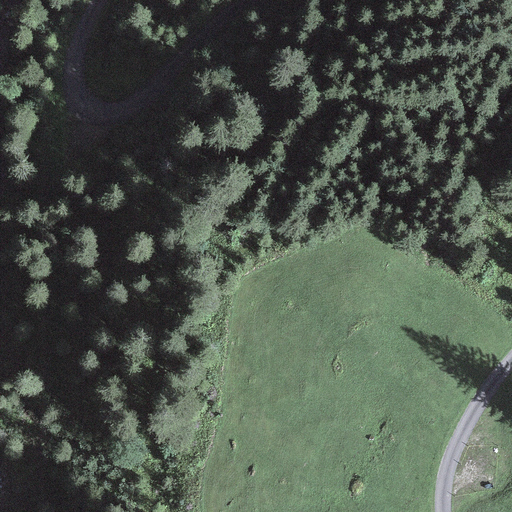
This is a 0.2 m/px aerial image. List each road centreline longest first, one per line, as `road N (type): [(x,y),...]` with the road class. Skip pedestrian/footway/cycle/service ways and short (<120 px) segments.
road 1 (track): [(99,0),(73,67),(76,94),(96,112),(135,103),(245,0)]
road 2 (track): [(511,358),(451,456),(444,511)]
